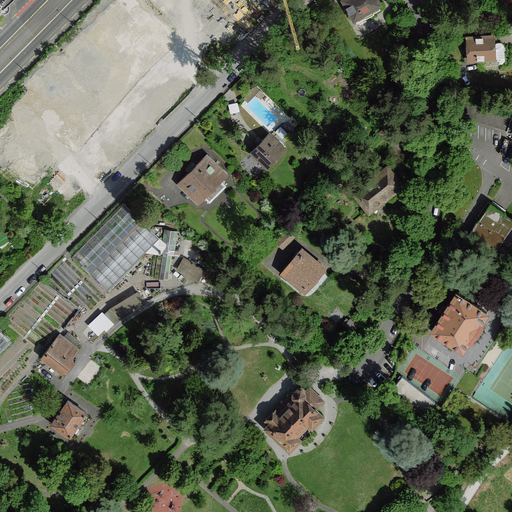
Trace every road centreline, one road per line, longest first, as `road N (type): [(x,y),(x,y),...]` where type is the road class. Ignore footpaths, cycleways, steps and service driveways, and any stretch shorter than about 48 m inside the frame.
road 1 (residential): [(298,0),(0,301)]
road 2 (residential): [(369,364),(414,265),(433,177),(435,110),(412,0)]
